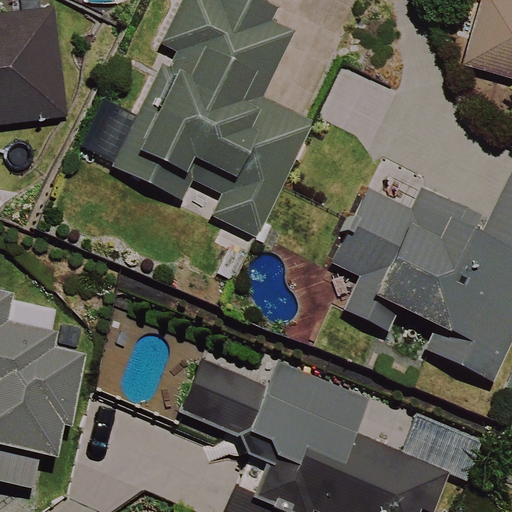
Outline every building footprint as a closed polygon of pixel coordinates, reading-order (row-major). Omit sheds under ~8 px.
[(290,30),(224,0),(180,0),(159,45),(166,48),(108,171),(173,202),(182,182),(218,199),(207,222),(250,242),(304,125),(256,103),(290,30)] [(511,4),(493,0),(473,0),(458,70),(508,81),(506,90),(511,91),(511,4)] [(0,18),(0,125),(59,118),(45,13),(0,18)] [(511,330),(511,167),(508,166),(480,226),(411,194),(401,215),(362,196),(327,272),(347,281),(332,312),(381,335),(392,313),(431,331),(420,354),(486,386),(511,330)] [(50,312),(0,299),(0,486),(23,493),(33,456),(50,461),(76,358),(41,349),(50,312)] [(260,388),(175,353),(152,408),(225,437),(221,447),(241,455),(217,511),(426,511),(440,478),(345,438),(359,405),(269,367),(260,388)]
